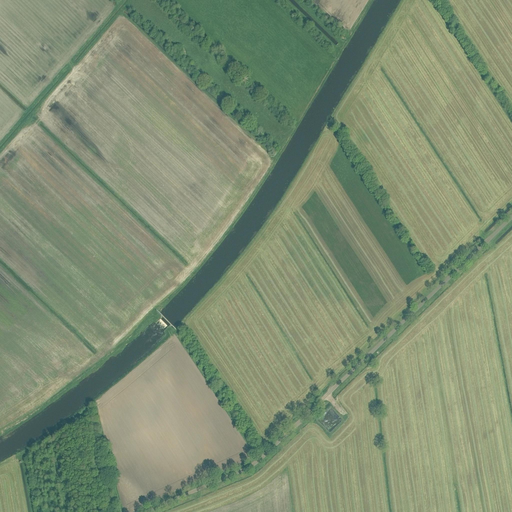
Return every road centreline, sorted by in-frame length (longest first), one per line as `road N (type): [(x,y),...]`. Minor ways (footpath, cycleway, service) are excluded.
road 1 (unclassified): [(145,511),(256,462),(511,217)]
road 2 (track): [(171,328),(259,459)]
